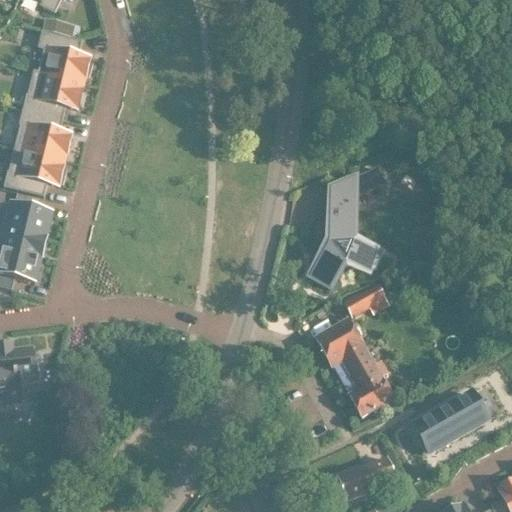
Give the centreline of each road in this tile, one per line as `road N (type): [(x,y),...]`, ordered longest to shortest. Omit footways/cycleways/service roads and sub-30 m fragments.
road 1 (residential): [(240,333),(289,123),(291,0)]
road 2 (residential): [(110,0),(116,60),(55,314)]
road 3 (residential): [(162,511),(211,426),(240,333)]
road 4 (residential): [(55,314),(134,309),(240,333)]
road 5 (residential): [(511,456),(401,511)]
